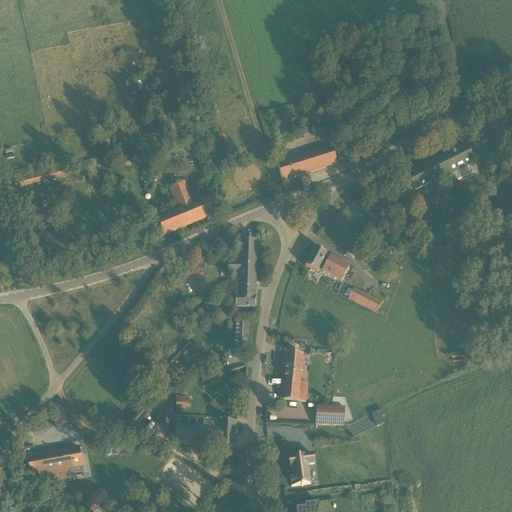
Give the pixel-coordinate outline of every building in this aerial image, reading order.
[(160,142),(188,135),(185,122),(156,129),(160,142)] [(458,180),(478,171),(465,146),(407,175),(414,191),(430,184),(431,186),(446,178),(454,174),(458,180)] [(290,154),(292,160),(277,164),(282,182),(337,164),(331,147),(299,158),(297,152),(290,154)] [(105,153),(74,162),(77,172),(108,163),(105,153)] [(115,161),(117,172),(134,167),(131,156),(115,161)] [(20,187),(70,175),(67,163),(18,176),(20,187)] [(178,211),(156,220),(148,223),(155,240),(219,214),(212,197),(193,205),(184,182),(169,188),(178,211)] [(422,245),(466,242),(465,230),(436,232),(435,223),(415,224),(416,235),(421,235),(422,245)] [(235,309),(254,309),(257,241),(239,241),(239,262),(227,261),(227,276),(236,276),(235,309)] [(305,267),(316,273),(318,270),(322,272),(322,273),(341,283),(349,267),(330,257),(326,255),(315,249),(305,267)] [(171,278),(178,273),(173,264),(165,269),(171,278)] [(347,301),(372,312),(376,314),(382,303),(353,289),(347,301)] [(236,320),(234,346),(247,347),(249,322),(236,320)] [(302,355),(286,353),(282,401),(298,403),(298,402),(305,403),(307,384),(300,383),(302,355)] [(162,394),(156,389),(148,398),(154,403),(162,394)] [(175,396),(175,408),(187,409),(188,397),(175,396)] [(316,407),(315,426),(344,427),(344,408),(316,407)] [(375,427),(383,423),(381,417),(384,416),(381,409),(369,414),(375,427)] [(236,423),(218,422),(218,428),(209,428),(209,419),(176,417),(174,445),(235,448),(236,423)] [(67,470),(83,467),(79,448),(22,459),(35,476),(46,474),(48,483),(69,479),(67,470)] [(292,487),(302,486),(303,487),(305,487),(304,486),(312,485),(309,465),(315,464),(314,456),(290,459),(291,468),(294,467),(295,475),(291,475),(292,487)] [(99,489),(84,508),(89,511),(95,511),(108,496),(99,489)] [(333,511),(333,503),(329,503),(329,502),(293,507),(293,508),(295,508),(295,511),(333,511)]
